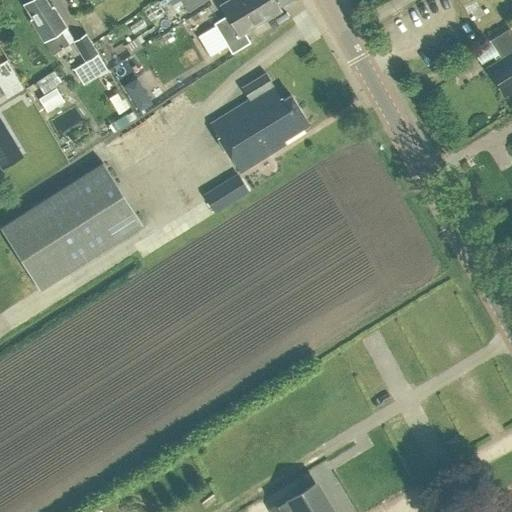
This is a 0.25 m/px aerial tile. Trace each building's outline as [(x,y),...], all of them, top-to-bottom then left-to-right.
[(49,7),(44,0),(28,0),(24,3),(32,16),(30,18),(52,53),(68,43),(60,30),(65,26),(52,5),(49,7)] [(181,0),(183,3),(188,12),(206,0),(181,0)] [(215,25),(196,36),(209,58),(228,46),(231,52),(249,41),(243,31),(279,9),(273,0),(229,0),(221,5),(226,15),(213,23),(215,25)] [(511,31),(510,27),(490,40),(502,60),(488,68),(504,94),(511,88),(511,31)] [(83,83),(107,69),(86,32),(74,39),(86,60),(74,67),(83,83)] [(46,91),(62,82),(55,71),(39,81),(46,91)] [(282,98),(265,71),(241,86),(248,98),(210,122),(238,172),(284,143),(282,140),(308,124),(290,93),(282,98)] [(40,96),(32,81),(23,86),(32,101),(37,98),(46,112),(63,101),(55,87),(40,96)] [(142,91),(130,99),(137,111),(150,103),(142,91)] [(108,124),(113,132),(135,117),(130,110),(108,124)] [(2,126),(0,127),(0,165),(2,169),(21,157),(2,126)] [(141,224),(103,163),(1,226),(40,287),(141,224)] [(210,181),(214,204),(252,198),(248,175),(210,181)] [(331,511),(323,498),(314,483),(273,508),(275,511),(331,511)]
